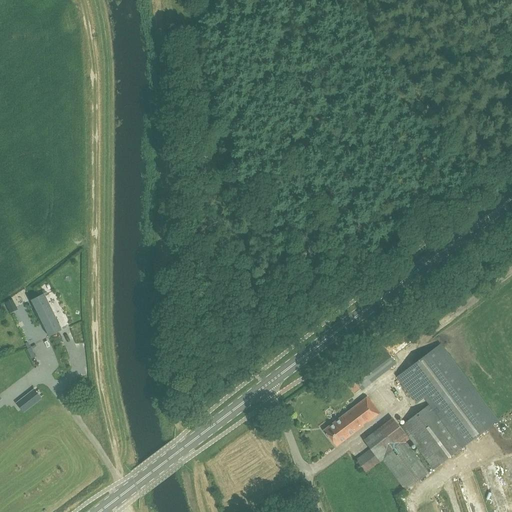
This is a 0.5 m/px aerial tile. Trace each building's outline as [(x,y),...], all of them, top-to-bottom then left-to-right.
[(62,330),(45,298),(43,293),(35,297),(30,299),(49,337),(54,334),(61,331),(62,330)] [(12,299),(5,303),(10,313),(18,309),(12,299)] [(37,336),(43,332),(38,326),(32,330),(37,336)] [(429,405),(462,447),(497,421),(439,345),(398,376),(418,403),(424,398),(429,405)] [(356,392),(398,360),(390,350),(355,378),(352,374),(346,379),(356,392)] [(65,359),(51,369),(55,374),(69,365),(65,359)] [(40,396),(35,389),(17,403),(23,410),(40,396)] [(336,446),(380,413),(367,397),(324,430),(336,446)] [(429,405),(401,426),(434,469),(462,447),(429,405)] [(0,435),(22,422),(14,408),(0,416),(0,435)] [(60,440),(73,432),(62,416),(49,425),(60,440)] [(405,442),(383,459),(406,490),(429,473),(405,442)] [(357,460),(366,472),(379,462),(371,449),(357,460)] [(291,487),(278,494),(281,503),(291,498),(293,501),(298,499),(291,487)] [(466,496),(472,511),(479,511),(473,494),(466,496)]
